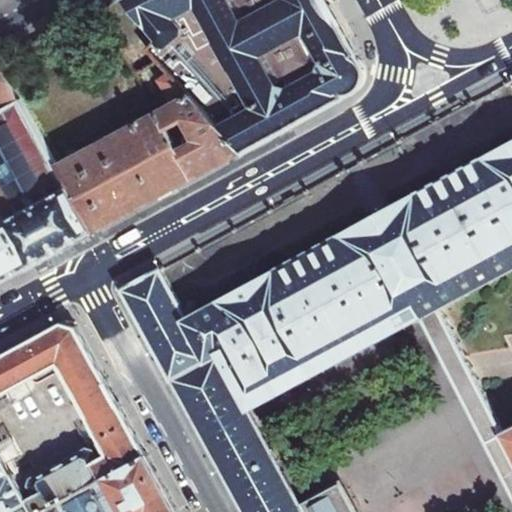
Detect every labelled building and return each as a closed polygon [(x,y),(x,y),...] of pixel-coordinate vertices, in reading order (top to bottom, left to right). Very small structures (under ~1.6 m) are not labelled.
[(127,0),(117,0),(99,9),(137,75),(160,61),(150,50),(161,41),(127,0)] [(127,0),(161,41),(150,50),(160,61),(169,71),(179,61),(167,49),(179,38),(180,30),(173,20),(186,13),(241,112),(219,125),(243,151),(245,153),(254,148),(346,98),(344,95),(349,91),(353,87),(356,83),(357,79),(358,73),(358,67),(357,62),(355,57),(359,55),(353,45),(327,0),(127,0)] [(0,63),(0,282),(61,249),(93,232),(57,166),(0,63)] [(209,78),(188,91),(190,94),(207,112),(223,103),(209,78)] [(243,151),(219,125),(207,112),(190,94),(57,166),(93,232),(220,164),(243,151)] [(511,511),(511,145),(198,316),(192,305),(182,310),(161,269),(122,292),(241,511),(511,511)] [(149,456),(78,326),(75,325),(62,322),(0,356),(0,511),(44,511),(105,479),(149,456)] [(179,511),(149,456),(105,479),(122,511),(179,511)] [(122,511),(105,479),(44,511),(122,511)]
